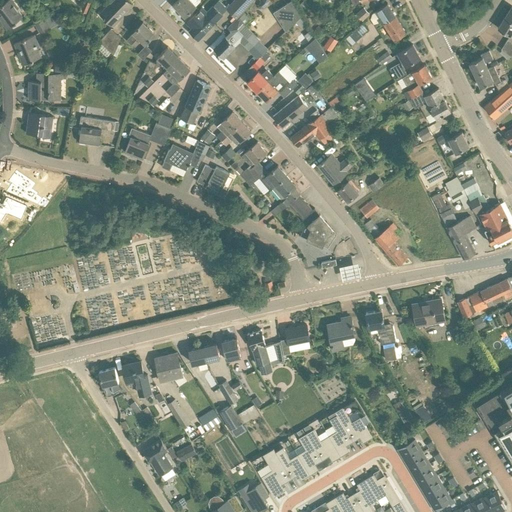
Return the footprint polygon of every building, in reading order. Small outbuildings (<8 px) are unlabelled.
[(18,6),(13,0),(8,0),(0,6),(0,17),(8,28),(22,16),(16,8),(18,6)] [(91,2),(86,0),(81,11),(87,13),(91,2)] [(133,4),(128,0),(114,0),(111,4),(110,3),(100,13),(114,26),(124,15),(123,14),(133,4)] [(177,0),(174,4),(185,16),(201,1),(199,0),(177,0)] [(237,18),(244,11),(254,0),(233,0),(229,5),(228,3),(226,5),(220,0),(218,0),(207,11),(202,6),(194,15),(187,22),(192,27),(189,30),(199,39),(211,26),(222,14),(228,8),(237,18)] [(274,12),(286,31),(303,15),(292,0),(277,10),(274,12)] [(377,27),(384,22),(395,15),(388,3),(376,10),(377,11),(373,14),(371,19),(375,25),(377,27)] [(364,7),(357,13),(358,14),(360,17),(362,19),(369,13),(364,7)] [(268,48),(259,39),(245,25),(251,19),(244,11),(237,18),(228,27),(232,32),(227,38),(226,37),(214,48),(223,57),(239,40),(249,50),(249,49),(258,58),(268,48)] [(384,22),(395,40),(407,32),(395,15),(384,22)] [(302,17),(296,22),(301,28),(306,23),(302,17)] [(511,21),(505,17),(498,28),(510,35),(505,44),(511,48),(511,21)] [(45,18),(35,23),(41,32),(50,27),(45,18)] [(143,22),(133,33),(134,34),(127,40),(132,45),(139,38),(145,43),(155,33),(143,22)] [(319,25),(312,32),(316,35),(322,29),(319,25)] [(111,28),(100,40),(114,54),(121,38),(111,28)] [(363,35),(357,28),(344,39),(351,47),(363,35)] [(309,31),(304,36),(309,42),(314,38),(309,31)] [(36,43),(38,42),(36,34),(24,38),(24,40),(16,42),(18,50),(19,54),(20,54),(23,63),(23,64),(35,60),(35,59),(41,56),(36,43)] [(338,40),(331,35),(324,46),(331,51),(338,40)] [(305,46),(320,62),(327,55),(315,37),(305,46)] [(147,44),(138,53),(143,59),(152,50),(147,44)] [(403,67),(421,57),(413,44),(399,53),(403,61),(390,69),(397,80),(407,74),(403,67)] [(502,49),(511,55),(511,48),(505,44),(502,49)] [(180,58),(168,46),(158,57),(169,68),(180,58)] [(489,50),(481,54),(482,57),(470,63),(475,74),(488,67),(486,62),(494,59),(489,50)] [(252,65),(257,69),(271,55),(266,51),(252,65)] [(392,56),(388,51),(377,59),(381,64),(392,56)] [(77,53),(72,60),(80,65),(85,58),(77,53)] [(169,68),(163,73),(173,83),(166,90),(171,96),(181,87),(177,82),(191,68),(180,58),(169,68)] [(156,63),(150,60),(144,72),(151,75),(156,63)] [(397,80),(392,84),(394,86),(404,80),(407,85),(417,79),(420,84),(432,76),(425,64),(407,74),(397,80)] [(494,65),(488,68),(488,67),(475,74),(480,86),(493,80),(495,84),(500,92),(508,84),(506,79),(501,81),(494,65)] [(273,75),(267,69),(262,74),(259,71),(248,81),(257,91),(273,75)] [(284,75),(279,70),(273,75),(257,91),(267,100),(278,90),(280,92),(290,82),(284,75)] [(318,70),(312,74),(315,80),(322,76),(318,70)] [(29,80),(29,99),(63,99),(63,78),(67,78),(67,72),(50,73),(50,80),(29,80)] [(303,85),(306,88),(313,81),(307,74),(300,81),(303,85)] [(149,76),(143,82),(148,86),(154,81),(149,76)] [(298,83),(294,78),(290,82),(280,92),(280,93),(284,97),(298,83)] [(211,85),(198,80),(187,106),(182,119),(194,124),(199,111),(200,111),(211,85)] [(313,83),(307,89),(316,100),(322,94),(313,83)] [(511,102),(511,83),(485,107),(495,118),(511,102)] [(407,90),(404,93),(409,100),(410,99),(424,92),(423,91),(419,84),(407,90)] [(439,87),(425,95),(424,92),(410,99),(415,108),(420,105),(425,115),(428,113),(434,110),(437,117),(451,110),(450,108),(451,107),(449,104),(448,104),(439,87)] [(154,95),(148,100),(154,106),(160,100),(154,95)] [(303,110),(308,106),(299,95),(293,100),(273,115),(282,127),(303,111),(303,110)] [(332,106),(340,100),(337,96),(329,102),(332,106)] [(409,100),(403,104),(407,111),(413,107),(409,100)] [(326,110),(333,118),(338,114),(332,106),(326,110)] [(222,131),(217,136),(221,140),(226,135),(230,131),(232,130),(242,120),(233,111),(223,121),(218,126),(222,131)] [(53,116),(45,116),(45,114),(29,112),(26,132),(51,136),(50,138),(51,138),(53,116)] [(337,134),(327,122),(320,113),(291,137),(298,146),(315,132),(320,139),(321,139),(325,144),(337,134)] [(102,128),(115,130),(117,121),(83,115),(79,142),(88,143),(89,142),(93,143),(93,144),(94,144),(94,143),(99,144),(99,145),(100,145),(102,128)] [(232,130),(230,131),(239,141),(241,140),(251,131),(242,120),(232,130)] [(150,143),(150,142),(151,139),(165,144),(172,128),(156,122),(153,134),(134,127),(125,151),(133,154),(133,153),(144,157),(143,158),(144,159),(150,143)] [(428,126),(418,133),(422,139),(432,133),(428,126)] [(208,128),(201,137),(208,143),(215,134),(208,128)] [(462,131),(449,138),(441,143),(447,155),(456,151),(469,144),(462,131)] [(444,133),(437,137),(440,143),(447,139),(444,133)] [(221,140),(226,145),(231,140),(226,135),(221,140)] [(349,143),(344,137),(334,144),(339,151),(349,143)] [(263,166),(259,161),(257,162),(256,161),(267,151),(258,141),(247,150),(242,155),(250,164),(240,174),(246,180),(263,166)] [(195,152),(193,155),(172,146),(171,149),(169,148),(164,160),(165,160),(162,166),(170,170),(173,163),(187,169),(189,165),(190,165),(190,164),(196,166),(201,154),(195,152)] [(231,146),(222,155),(227,160),(236,152),(231,146)] [(216,152),(209,149),(206,155),(213,158),(216,152)] [(353,164),(347,156),(340,162),(332,153),(326,159),(324,159),(322,161),(322,162),(319,164),(326,172),(327,171),(329,174),(328,176),(333,183),(348,171),(347,170),(353,164)] [(240,166),(235,161),(231,165),(236,170),(240,166)] [(422,170),(429,186),(447,178),(439,162),(422,170)] [(464,162),(454,167),(456,171),(466,165),(464,162)] [(236,175),(216,166),(215,169),(205,164),(197,181),(206,185),(206,186),(226,196),(230,187),(236,175)] [(287,175),(278,165),(261,180),(270,190),(273,188),(272,188),(287,175)] [(263,166),(246,180),(250,185),(267,171),(263,166)] [(17,171),(3,191),(46,210),(51,203),(44,198),(43,199),(39,196),(44,189),(31,180),(17,171)] [(301,194),(295,187),(296,185),(287,175),(272,188),(273,188),(281,197),(283,200),(272,210),(276,215),(301,194)] [(380,177),(369,185),(373,191),(384,183),(380,177)] [(467,194),(461,183),(458,177),(446,183),(449,189),(447,190),(453,201),(467,194)] [(349,180),(339,189),(348,200),(358,191),(349,180)] [(511,225),(508,218),(500,203),(490,208),(484,194),(481,195),(478,189),(467,194),(470,200),(470,201),(476,214),(480,213),(488,228),(485,230),(488,236),(492,243),(497,240),(498,241),(511,233),(511,225)] [(315,208),(311,212),(297,197),(289,204),(307,223),(301,234),(328,247),(332,238),(337,233),(315,208)] [(379,207),(373,199),(360,209),(365,214),(367,217),(379,207)] [(0,204),(0,220),(2,222),(6,215),(22,221),(28,208),(7,200),(2,206),(0,204)] [(476,227),(470,216),(459,222),(450,203),(446,205),(439,208),(442,215),(448,228),(463,258),(476,252),(466,232),(476,227)] [(371,218),(364,224),(375,238),(377,240),(399,265),(408,257),(393,240),(399,235),(397,234),(401,231),(393,222),(382,231),(371,218)] [(20,228),(17,233),(22,236),(25,231),(20,228)] [(357,260),(338,264),(342,278),(360,273),(357,260)] [(511,293),(511,275),(469,296),(470,296),(466,298),(465,298),(458,301),(462,310),(465,316),(472,313),(472,312),(477,310),(488,306),(488,307),(504,299),(503,297),(511,293)] [(272,281),(265,282),(267,291),(274,290),(272,281)] [(442,298),(428,301),(428,303),(413,306),(416,324),(426,322),(427,326),(446,322),(442,298)] [(393,323),(385,325),(382,310),(366,313),(369,329),(371,337),(380,335),(381,343),(383,343),(386,359),(397,357),(394,341),(396,341),(393,323)] [(338,322),(328,324),(333,349),(345,346),(343,338),(355,335),(351,316),(342,317),(343,321),(343,323),(338,324),(338,322)] [(477,330),(485,326),(481,317),(473,321),(477,330)] [(310,339),(307,324),(286,328),(288,338),(281,339),(284,353),(291,352),(290,343),(309,339),(310,339)] [(261,329),(248,333),(258,364),(259,363),(262,373),(273,370),(270,360),(266,344),(261,329)] [(237,337),(223,341),(227,360),(242,356),(237,337)] [(220,356),(217,342),(202,346),(206,359),(220,356)] [(202,346),(189,349),(192,362),(198,361),(206,359),(202,346)] [(178,352),(156,357),(161,380),(183,375),(178,352)] [(148,374),(145,375),(141,360),(124,365),(127,380),(137,378),(141,394),(152,391),(148,374)] [(103,385),(111,383),(113,388),(121,383),(119,381),(116,367),(99,371),(103,385)] [(227,380),(219,384),(231,404),(238,399),(227,380)] [(240,381),(232,386),(236,391),(243,387),(240,381)] [(500,392),(477,406),(493,433),(494,432),(511,460),(511,384),(500,392)] [(469,393),(464,386),(457,391),(457,389),(453,391),(459,399),(469,393)] [(156,395),(159,402),(164,399),(161,393),(156,395)] [(258,397),(253,400),(257,407),(262,404),(258,397)] [(175,399),(168,403),(183,427),(190,423),(175,399)] [(401,400),(393,404),(398,412),(406,408),(401,400)] [(232,404),(220,412),(231,429),(243,422),(238,414),(232,404)] [(254,404),(238,414),(241,420),(243,422),(243,423),(260,413),(254,404)] [(198,417),(207,430),(221,421),(213,408),(198,417)] [(347,410),(340,415),(355,441),(362,437),(365,442),(374,437),(362,417),(354,422),(347,410)] [(339,431),(331,436),(343,455),(352,450),(349,445),(355,441),(340,415),(332,419),(339,431)] [(121,422),(126,430),(130,427),(126,421),(121,422)] [(304,427),(307,433),(310,431),(313,429),(309,424),(304,427)] [(297,431),(300,437),(306,434),(303,428),(297,431)] [(316,429),(309,434),(324,459),(331,455),(334,461),(343,455),(331,436),(323,440),(316,429)] [(308,450),(300,454),(312,474),(321,469),(317,464),(324,459),(309,434),(301,438),(308,450)] [(165,451),(168,449),(161,438),(144,450),(151,461),(152,460),(160,474),(173,465),(165,451)] [(415,439),(399,449),(406,461),(423,451),(415,439)] [(177,451),(182,461),(197,453),(192,443),(177,451)] [(274,448),(272,449),(290,479),(296,476),(299,474),(300,477),(302,479),(311,474),(298,454),(290,459),(283,447),(276,452),(274,448)] [(273,470),(262,476),(271,490),(274,496),(285,489),(284,487),(282,484),(285,482),(290,479),(272,449),(263,454),(273,470)] [(423,451),(406,461),(413,473),(430,463),(423,451)] [(430,463),(413,473),(421,485),(437,475),(430,463)] [(374,474),(366,479),(378,499),(386,494),(393,506),(401,501),(385,475),(378,479),(374,474)] [(437,475),(421,485),(427,497),(444,487),(437,475)] [(358,491),(354,493),(364,511),(375,511),(370,504),(378,499),(366,479),(357,484),(359,487),(361,489),(358,491)] [(256,511),(268,504),(266,501),(265,499),(264,497),(269,494),(262,483),(251,489),(248,484),(241,489),(254,511),(256,511)] [(444,487),(427,497),(435,509),(451,499),(444,487)] [(497,491),(484,497),(491,511),(498,511),(505,509),(497,491)] [(343,492),(335,497),(343,511),(364,511),(354,493),(349,496),(347,498),(345,495),(343,492)] [(213,511),(212,511),(213,511),(234,511),(236,511),(243,507),(236,496),(229,500),(213,511)] [(183,505),(187,502),(184,497),(179,500),(175,503),(178,508),(183,505)] [(330,508),(323,511),(322,511),(343,511),(335,497),(327,502),(326,502),(330,508)] [(491,511),(484,497),(472,503),(475,511),(491,511)] [(396,511),(407,511),(401,501),(393,506),(396,511)] [(475,511),(472,503),(459,509),(460,511),(475,511)]
